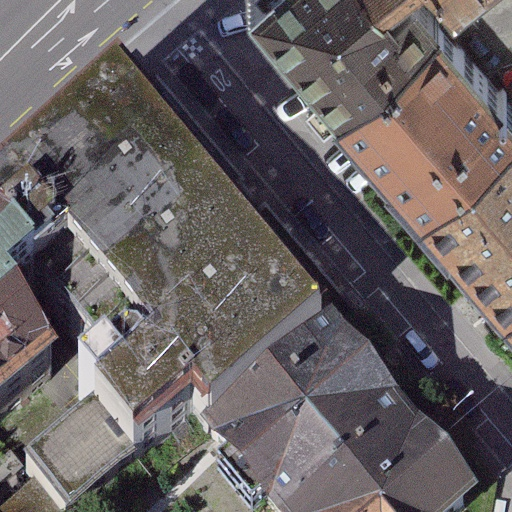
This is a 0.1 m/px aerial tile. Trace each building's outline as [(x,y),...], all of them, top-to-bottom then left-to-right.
[(253,0),(222,26),(324,150),(425,68),(398,35),(379,51),(337,0),(253,0)] [(398,35),(425,68),(501,6),(496,0),(337,0),(379,51),(398,35)] [(324,150),(405,249),(506,166),(425,68),(324,150)] [(309,391),(106,153),(0,252),(0,328),(24,358),(89,429),(61,452),(66,461),(5,507),(8,511),(102,511),(108,507),(112,511),(123,511),(178,466),(190,481),(309,391)] [(485,346),(511,323),(511,173),(506,166),(405,249),(485,346)] [(511,378),(511,323),(485,346),(511,378)] [(0,328),(0,461),(36,429),(0,385),(0,376),(24,358),(0,328)] [(182,487),(203,511),(329,511),(388,466),(317,385),(309,391),(190,481),(182,487)] [(430,511),(388,466),(329,511),(430,511)]
